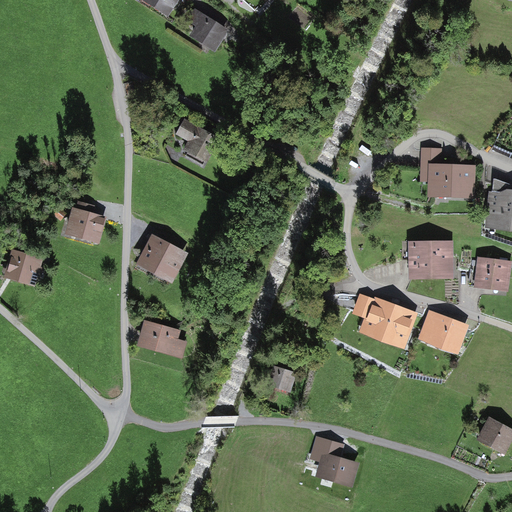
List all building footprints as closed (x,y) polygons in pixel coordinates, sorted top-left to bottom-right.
[(147,0),(167,13),(173,5),(175,7),(178,3),(175,1),(175,0),(147,0)] [(242,0),(255,11),(264,0),(242,0)] [(201,16),(195,24),(199,27),(194,35),(214,48),(225,31),(201,16)] [(138,105),(135,113),(149,119),(152,111),(138,105)] [(185,121),(178,134),(189,140),(185,149),(188,150),(185,156),(203,165),(217,139),(185,121)] [(511,134),(503,131),(496,148),(511,154),(511,134)] [(422,168),(430,168),(430,180),(434,181),(433,196),(469,197),(470,169),(439,168),(439,151),(423,150),(422,168)] [(253,154),(248,164),(260,170),(265,161),(253,154)] [(511,185),(493,183),(489,221),(496,222),(496,225),(511,226),(511,185)] [(76,213),(75,212),(69,231),(96,239),(102,220),(86,216),(88,208),(78,205),(76,213)] [(56,207),(51,212),(60,220),(65,214),(56,207)] [(138,269),(167,284),(182,255),(154,240),(138,269)] [(402,241),(403,259),(413,259),(413,274),(448,273),(448,241),(402,241)] [(15,254),(9,275),(34,282),(37,272),(39,273),(41,265),(39,265),(40,261),(15,254)] [(472,260),(469,282),(505,287),(508,264),(506,264),(507,259),(500,258),(500,263),(489,262),(490,256),(486,256),(485,262),(472,260)] [(403,344),(414,316),(362,297),(356,312),(368,317),(363,329),(403,344)] [(196,309),(190,321),(195,323),(200,312),(196,309)] [(430,336),(430,339),(457,349),(465,327),(453,323),(452,324),(429,315),(422,333),(430,336)] [(146,324),(141,343),(171,352),(176,332),(162,328),(162,325),(158,324),(157,327),(146,324)] [(294,369),(277,363),(270,383),(288,389),(294,369)] [(511,432),(488,420),(479,437),(505,451),(511,437),(511,432)] [(319,474),(350,483),(355,465),(325,456),(319,474)]
